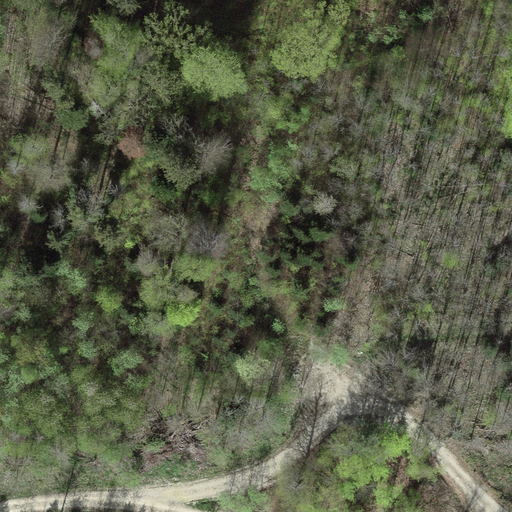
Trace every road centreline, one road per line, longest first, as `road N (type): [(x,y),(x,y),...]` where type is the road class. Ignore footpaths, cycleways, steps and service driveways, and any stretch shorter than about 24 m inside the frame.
road 1 (track): [(135,500),(231,483),(279,462),(342,412),(373,409),(403,415),(434,435),(490,511)]
road 2 (track): [(0,502),(135,500),(195,511)]
